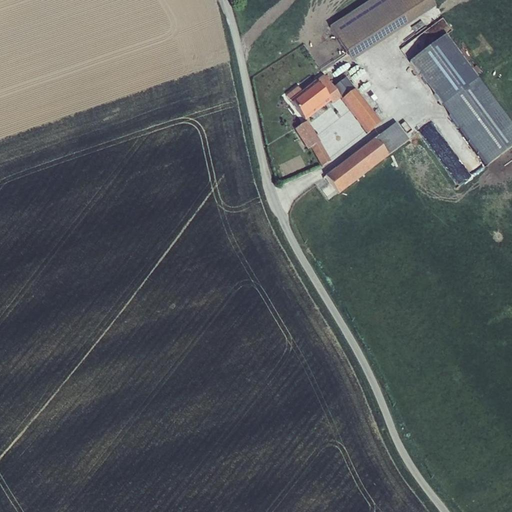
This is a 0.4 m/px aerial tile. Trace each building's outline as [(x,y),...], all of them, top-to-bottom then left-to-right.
[(370,0),(329,27),(351,62),(435,7),(431,0),(370,0)] [(417,74),(454,47),(445,34),(409,61),(417,74)] [(417,74),(433,96),(490,54),(476,36),(460,48),(457,44),(454,47),(417,74)] [(323,75),(315,81),(325,94),(331,88),(323,75)] [(325,94),(330,100),(333,100),(338,97),(367,133),(381,122),(346,77),(331,88),(325,94)] [(511,125),(478,79),(442,105),(486,165),(511,146),(511,125)] [(290,100),(289,101),(305,121),(330,101),(330,100),(325,94),(315,81),(301,91),(290,100)] [(290,100),(301,91),(298,86),(286,95),(290,100)] [(307,122),(295,129),(307,150),(306,150),(309,157),(314,154),(321,166),(330,161),(307,122)] [(374,138),(313,185),(327,203),(338,194),(339,195),(388,157),(388,156),(409,140),(395,122),(375,139),(374,138)] [(465,164),(471,175),(483,169),(477,157),(465,164)] [(457,169),(457,173),(454,173),(452,182),(463,184),(466,171),(457,169)]
